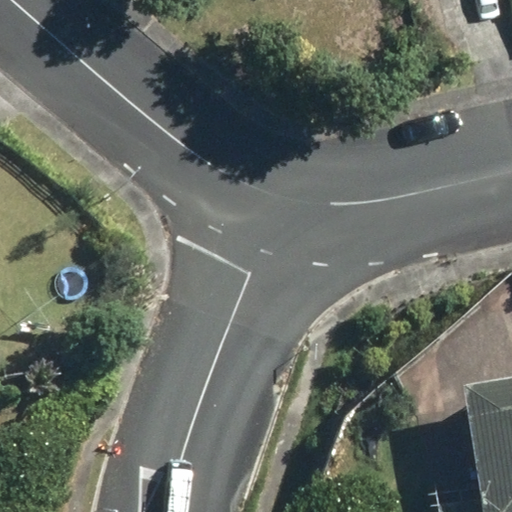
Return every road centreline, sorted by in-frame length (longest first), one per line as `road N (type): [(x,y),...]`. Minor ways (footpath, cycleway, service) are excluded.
road 1 (residential): [(280,202),(216,172),(171,139),(6,0)]
road 2 (residential): [(280,202),(249,242),(157,511)]
road 3 (residential): [(511,178),(350,209),(280,202)]
